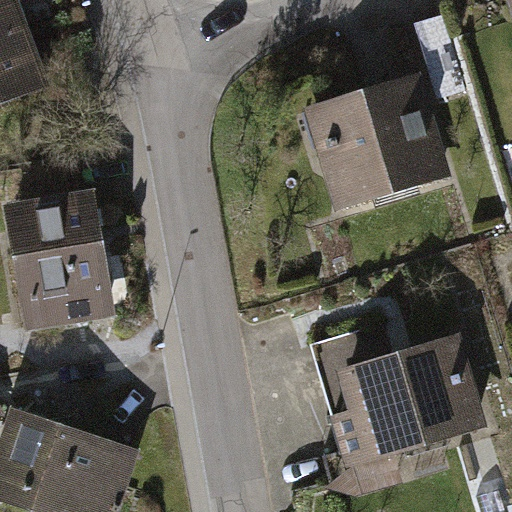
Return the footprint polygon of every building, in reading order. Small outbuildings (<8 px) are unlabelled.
[(11,0),(0,0),(0,38),(22,30),(11,0)] [(22,30),(0,38),(0,102),(44,87),(22,30)] [(422,90),(313,118),(340,223),(449,196),(422,90)] [(114,228),(24,240),(39,352),(130,340),(114,228)] [(459,363),(341,393),(364,483),(482,453),(459,363)] [(0,448),(14,441),(0,415),(0,448)] [(136,511),(146,482),(30,442),(6,511),(136,511)]
